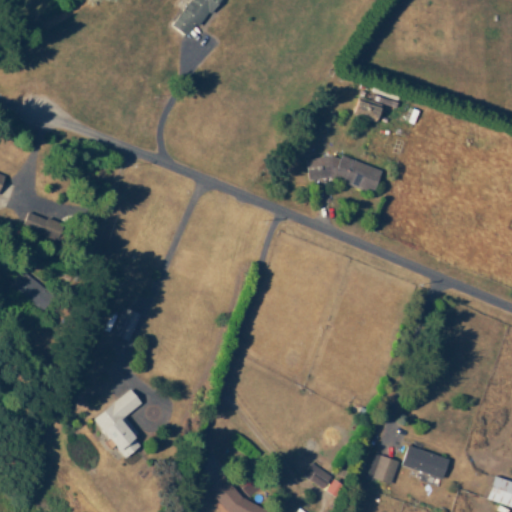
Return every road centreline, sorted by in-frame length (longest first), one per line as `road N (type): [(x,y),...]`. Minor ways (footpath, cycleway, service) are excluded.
road 1 (residential): [(511,306),(0,95)]
road 2 (residential): [(133,153),(12,468)]
